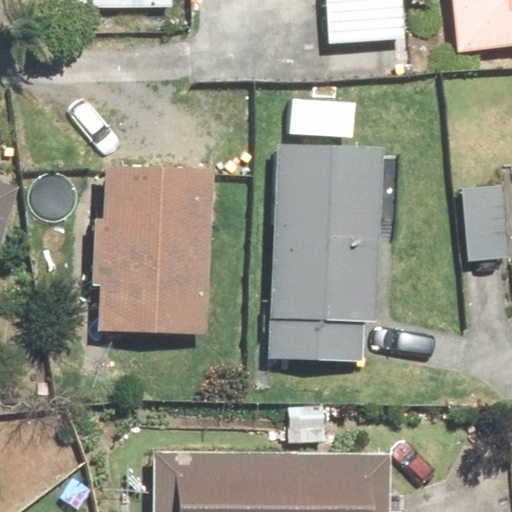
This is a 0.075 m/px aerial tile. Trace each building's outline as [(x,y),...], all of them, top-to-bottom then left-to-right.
[(170,0),(84,0),(84,12),(170,13),(170,0)] [(511,0),(453,0),(460,54),(511,48),(511,0)] [(385,143),(278,140),(270,360),(364,363),(365,322),(379,323),(385,143)] [(210,336),(216,164),(108,160),(106,219),(94,219),(91,286),(104,287),(102,333),(210,336)] [(0,271),(25,189),(0,181),(0,271)] [(496,189),(452,193),(458,272),(502,268),(496,189)] [(391,511),(392,453),(154,452),(153,511),(391,511)]
